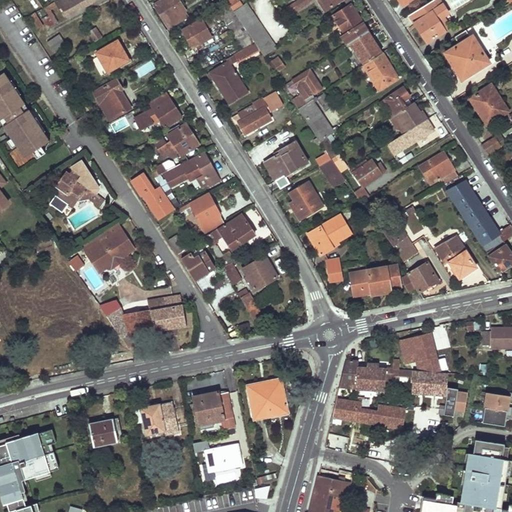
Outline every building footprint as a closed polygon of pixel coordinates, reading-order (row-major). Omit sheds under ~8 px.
[(60,0),(56,3),(58,6),(61,13),(64,11),(67,17),(97,0),(60,0)] [(170,31),(189,20),(181,6),(184,4),(181,0),(162,0),(154,5),(170,31)] [(233,12),(243,5),(239,0),(231,0),(231,1),(230,0),(225,0),(228,3),(233,12)] [(298,9),(310,1),(309,0),(299,0),(294,4),(298,9)] [(317,0),(325,11),(341,0),(343,0),(346,3),(350,0),(317,0)] [(436,0),(433,0),(409,15),(428,43),(445,31),(437,21),(443,17),(448,13),(442,5),(440,6),(436,0)] [(49,15),(54,24),(57,22),(51,11),(58,6),(56,3),(44,9),(49,15)] [(243,5),(233,12),(239,19),(254,42),(264,57),(277,48),(246,3),(243,5)] [(287,8),(291,14),(298,9),(294,4),(287,8)] [(350,43),(367,31),(350,4),(333,16),(344,35),(341,36),(347,45),(350,43)] [(29,17),(37,30),(43,26),(35,13),(29,17)] [(54,24),(49,15),(42,19),(48,28),(54,24)] [(183,31),(192,48),(211,37),(207,29),(214,25),(209,16),(183,31)] [(437,21),(445,31),(450,28),(443,17),(437,21)] [(237,28),(249,45),(254,42),(239,19),(234,22),(238,28),(237,28)] [(89,34),(94,42),(101,37),(96,29),(89,34)] [(460,45),(446,54),(452,64),(455,62),(458,67),(455,69),(462,79),(488,63),(472,38),(470,38),(465,30),(455,37),(460,45)] [(350,43),(364,65),(382,53),(367,31),(350,43)] [(55,54),(67,46),(59,35),(47,43),(55,54)] [(96,53),(108,73),(129,61),(118,41),(96,53)] [(254,44),(226,59),(227,62),(207,75),(211,82),(214,80),(229,104),(247,92),(230,65),(250,54),(250,53),(256,49),(254,44)] [(382,53),(364,65),(379,90),(397,78),(382,53)] [(76,59),(80,66),(85,64),(81,57),(76,59)] [(272,62),(279,71),(284,67),(277,58),(272,62)] [(283,86),(288,93),(290,92),(287,87),(294,83),(301,95),(293,101),(298,109),(307,103),(305,100),(313,95),(314,95),(323,89),(310,69),(283,86)] [(0,121),(4,119),(7,124),(3,127),(11,139),(16,146),(24,159),(33,153),(41,148),(49,142),(29,110),(24,113),(21,108),(25,105),(4,73),(0,75),(0,121)] [(121,77),(126,85),(132,82),(128,73),(121,77)] [(110,121),(131,109),(120,91),(122,90),(116,80),(93,93),(110,121)] [(491,85),(470,98),(476,108),(478,106),(489,123),(508,111),(491,85)] [(384,100),(394,115),(406,107),(402,101),(409,97),(403,87),(384,100)] [(281,104),(274,92),(252,104),(253,105),(238,114),(241,121),(238,123),(244,133),(270,119),(265,109),(273,104),(275,107),(281,104)] [(181,117),(166,93),(150,104),(157,115),(150,118),(146,112),(134,118),(141,130),(160,120),(165,128),(181,117)] [(298,109),(320,142),(331,134),(338,130),(335,127),(331,130),(313,103),(317,100),(316,98),(307,103),(298,109)] [(380,103),(390,118),(394,115),(384,100),(380,103)] [(406,133),(427,119),(422,112),(420,114),(413,103),(406,107),(394,115),(406,133)] [(476,108),(487,125),(489,123),(478,106),(476,108)] [(80,125),(89,119),(86,115),(77,121),(80,125)] [(412,143),(434,130),(427,119),(406,133),(412,143)] [(186,124),(168,136),(174,145),(170,147),(168,144),(167,145),(163,138),(154,144),(164,157),(177,149),(181,156),(199,144),(186,124)] [(511,128),(502,133),(505,140),(511,137),(511,128)] [(69,133),(66,129),(58,135),(61,139),(69,133)] [(488,154),(500,147),(505,143),(499,133),(494,136),(494,137),(482,145),(488,154)] [(320,142),(327,152),(333,148),(332,144),(336,142),(331,134),(320,142)] [(284,175),(286,177),(308,164),(294,141),(274,153),(275,155),(267,160),(274,171),(271,173),(276,181),(284,175)] [(41,148),(33,153),(37,159),(45,154),(41,148)] [(420,167),(430,185),(439,179),(443,184),(458,176),(443,152),(420,167)] [(159,176),(155,178),(158,183),(161,187),(164,192),(188,179),(190,182),(204,175),(210,187),(220,181),(204,153),(181,166),(180,164),(162,174),(166,180),(163,181),(160,175),(159,176)] [(341,173),(348,168),(352,166),(350,164),(347,166),(337,153),(330,158),(331,159),(341,173)] [(155,168),(159,176),(160,175),(162,174),(180,164),(176,157),(155,168)] [(341,173),(331,159),(318,167),(333,188),(346,181),(341,173)] [(274,171),(267,160),(264,162),(271,173),(274,171)] [(363,186),(354,192),(356,197),(360,202),(361,201),(369,196),(363,187),(385,172),(380,164),(375,167),(371,162),(368,164),(366,161),(350,171),(353,175),(354,175),(363,186)] [(69,175),(65,172),(56,186),(60,189),(56,196),(73,208),(82,195),(88,199),(93,192),(81,183),(77,180),(80,176),(72,170),(69,175)] [(158,219),(175,208),(164,192),(161,187),(155,191),(152,187),(143,174),(132,182),(141,196),(142,195),(158,219)] [(0,192),(0,188),(6,184),(0,175),(0,212),(10,205),(0,192)] [(276,181),(281,189),(290,184),(286,177),(284,175),(276,181)] [(97,185),(86,177),(81,183),(93,192),(97,185)] [(460,180),(446,191),(474,233),(491,221),(464,178),(460,180)] [(308,181),(289,192),(293,200),(289,203),(300,221),(321,208),(315,198),(317,197),(308,181)] [(161,187),(158,183),(152,187),(155,191),(161,187)] [(93,192),(88,199),(94,203),(99,196),(93,192)] [(197,241),(201,238),(184,211),(191,207),(195,214),(190,216),(193,222),(198,219),(205,233),(224,223),(209,194),(176,211),(197,241)] [(105,200),(99,196),(94,203),(100,207),(105,200)] [(323,207),(317,197),(315,198),(321,208),(323,207)] [(231,262),(234,261),(233,259),(228,252),(223,255),(216,244),(219,242),(217,240),(222,237),(231,251),(255,235),(241,215),(218,230),(217,229),(205,237),(205,238),(209,244),(222,266),(231,262)] [(308,234),(320,255),(333,248),(331,245),(337,242),(348,235),(342,223),(344,222),(340,215),(308,234)] [(381,230),(404,262),(417,254),(396,220),(381,230)] [(498,232),(491,221),(474,233),(487,253),(494,248),(504,241),(498,232)] [(348,235),(351,233),(344,222),(342,223),(348,235)] [(121,231),(122,230),(118,224),(93,240),(97,245),(87,252),(97,268),(103,264),(104,266),(105,268),(127,253),(126,251),(125,250),(131,246),(126,238),(116,245),(111,238),(121,231)] [(511,228),(510,225),(498,232),(504,241),(511,236),(510,235),(511,235),(511,236),(511,235),(511,228)] [(121,231),(111,238),(116,245),(126,238),(121,231)] [(176,236),(168,241),(178,256),(186,251),(194,245),(192,242),(189,242),(183,246),(176,236)] [(459,279),(476,268),(455,236),(435,248),(446,264),(449,262),(459,279)] [(205,238),(194,245),(197,251),(198,252),(209,244),(205,238)] [(83,246),(87,252),(97,245),(93,240),(83,246)] [(186,251),(189,256),(191,255),(197,251),(194,245),(186,251)] [(511,263),(511,255),(506,246),(496,252),(494,248),(487,253),(500,272),(511,263)] [(189,256),(181,261),(194,281),(198,279),(215,268),(205,252),(194,259),(191,255),(189,256)] [(126,258),(127,253),(105,268),(110,268),(126,258)] [(77,255),(67,263),(75,273),(85,265),(77,255)] [(250,281),(255,290),(277,278),(265,257),(243,269),(247,277),(245,278),(247,283),(250,281)] [(336,259),(326,261),(330,282),(339,280),(336,259)] [(222,266),(233,285),(241,280),(231,262),(222,266)] [(427,263),(408,274),(409,275),(416,288),(419,293),(438,281),(427,263)] [(366,270),(370,294),(371,293),(371,295),(384,293),(383,289),(390,288),(401,286),(397,265),(366,270)] [(115,284),(123,279),(117,270),(109,275),(115,284)] [(352,287),(354,297),(370,294),(366,270),(353,273),(356,287),(352,287)] [(409,292),(416,288),(409,275),(403,279),(403,283),(409,292)] [(238,294),(241,299),(249,294),(246,289),(238,294)] [(263,318),(249,294),(241,299),(255,323),(263,318)] [(179,296),(165,299),(166,308),(150,311),(150,310),(125,314),(124,315),(121,308),(107,317),(122,339),(123,338),(137,360),(146,358),(133,335),(187,326),(183,305),(181,305),(179,296)] [(150,310),(150,311),(166,308),(165,299),(148,301),(150,310)] [(511,327),(491,327),(491,349),(511,348),(511,327)] [(489,332),(481,332),(481,346),(489,346),(489,332)] [(396,342),(402,366),(437,357),(431,333),(396,342)] [(393,369),(392,368),(392,373),(386,373),(386,370),(378,370),(373,366),(367,365),(367,370),(358,369),(358,364),(356,362),(346,361),(339,387),(384,389),(394,390),(395,377),(412,378),(413,370),(399,369),(393,369)] [(411,393),(447,395),(448,373),(413,370),(412,378),(411,393)] [(247,386),(254,420),(288,413),(281,378),(267,381),(268,388),(263,389),(261,383),(247,386)] [(194,403),(198,422),(212,419),(213,422),(224,420),(233,418),(228,392),(219,394),(218,392),(204,395),(205,400),(194,403)] [(486,393),(484,408),(511,411),(511,407),(508,407),(509,397),(509,396),(486,393)] [(421,425),(423,412),(336,400),(334,406),(332,416),(398,427),(397,432),(402,432),(402,431),(424,435),(426,426),(421,425)] [(172,402),(153,406),(154,411),(173,407),(172,402)] [(145,429),(146,435),(164,431),(178,428),(173,407),(154,411),(153,406),(141,409),(142,413),(145,429)] [(511,411),(484,408),(482,423),(505,426),(506,416),(511,417),(511,412),(511,411)] [(233,418),(224,420),(226,429),(235,427),(233,418)] [(89,424),(94,447),(123,441),(121,431),(115,432),(113,419),(89,424)] [(212,419),(198,422),(199,425),(200,425),(201,429),(213,426),(213,422),(212,419)] [(0,479),(2,484),(0,484),(0,495),(3,504),(6,503),(9,511),(26,506),(18,479),(24,477),(24,479),(58,468),(53,451),(50,452),(47,444),(51,443),(56,442),(52,428),(28,436),(29,439),(21,441),(20,438),(19,433),(0,439),(0,479)] [(178,428),(164,431),(166,439),(179,436),(178,428)] [(207,440),(192,443),(194,453),(205,450),(209,472),(243,465),(238,442),(209,449),(207,440)] [(511,511),(511,460),(502,459),(505,444),(476,440),(473,455),(471,454),(470,462),(468,462),(467,471),(468,471),(467,478),(466,478),(462,503),(453,501),(454,497),(438,494),(437,499),(423,496),(420,511),(511,511)] [(338,511),(341,500),(342,493),(345,481),(344,481),(345,478),(339,477),(339,480),(319,475),(309,511),(338,511)] [(349,482),(345,481),(342,493),(341,500),(346,501),(349,482)] [(255,488),(255,498),(267,499),(268,488),(255,488)] [(26,506),(9,511),(36,511),(37,511),(39,511),(37,503),(26,506)]
